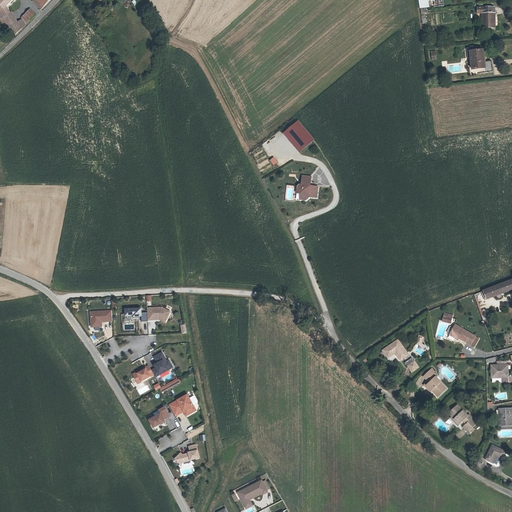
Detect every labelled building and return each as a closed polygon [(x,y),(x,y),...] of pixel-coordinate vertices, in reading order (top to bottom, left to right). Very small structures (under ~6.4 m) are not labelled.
[(15,36),(25,26),(22,20),(16,23),(6,6),(12,0),(0,0),(0,21),(5,29),(10,27),(11,29),(15,36)] [(41,10),(44,7),(37,0),(33,0),(32,1),(41,10)] [(479,13),(483,13),(484,28),(492,28),(492,25),(496,25),(495,8),(479,8),(479,13)] [(21,19),(22,20),(25,26),(35,15),(30,10),(27,13),(21,19)] [(469,48),(470,59),(473,59),(472,52),(478,51),(478,47),(469,48)] [(481,74),(495,73),(494,61),(489,62),(487,62),(487,57),(486,50),(478,51),(472,52),(473,59),(474,70),(481,69),(481,74)] [(288,134),(304,154),(318,142),(302,123),(288,134)] [(320,197),(322,187),(314,186),(314,185),(315,184),(316,178),(307,176),(305,186),(304,185),(302,187),(302,188),(302,189),(301,194),(305,194),(310,201),(316,197),(316,196),(320,197)] [(511,279),(489,289),(492,296),(511,288),(511,279)] [(160,308),(146,309),(147,321),(158,320),(158,317),(160,317),(165,320),(169,312),(160,308)] [(147,322),(146,313),(140,314),(140,309),(124,310),(124,317),(132,316),(132,319),(138,319),(138,316),(140,316),(141,323),(147,322)] [(111,321),(111,312),(91,313),(92,317),(90,317),(90,324),(92,323),(93,328),(99,327),(99,323),(108,323),(108,321),(111,321)] [(468,344),(469,343),(473,338),(473,336),(455,324),(448,333),(454,336),(455,334),(468,344)] [(395,350),(400,358),(406,354),(397,339),(383,347),(388,355),(395,350)] [(150,371),(154,377),(159,375),(158,374),(166,369),(167,370),(172,368),(168,361),(163,363),(162,361),(165,360),(161,353),(153,357),(156,362),(157,362),(158,363),(153,365),(155,368),(150,371)] [(404,363),(411,373),(419,367),(412,357),(404,363)] [(488,377),(504,377),(505,366),(503,366),(504,362),(494,362),(494,366),(488,366),(488,377)] [(137,384),(149,377),(148,375),(151,373),(148,366),(144,368),(145,369),(133,376),(137,384)] [(421,378),(418,380),(425,388),(430,393),(439,385),(427,372),(429,370),(424,366),(416,373),(421,378)] [(132,375),(133,376),(145,369),(144,368),(132,375)] [(423,390),(425,388),(418,380),(416,382),(423,390)] [(187,395),(168,405),(174,416),(183,411),(185,416),(195,410),(187,395)] [(461,428),(462,427),(467,423),(471,419),(464,411),(462,413),(452,402),(443,409),(446,412),(453,420),(457,417),(459,420),(457,423),(461,428)] [(169,416),(164,407),(158,410),(160,414),(148,420),(153,428),(164,421),(163,419),(169,416)] [(494,426),(507,426),(507,409),(495,409),(494,426)] [(451,422),(453,420),(446,412),(444,414),(451,422)] [(201,424),(185,434),(189,440),(205,429),(201,424)] [(181,454),(180,453),(174,458),(180,464),(182,461),(198,457),(195,444),(188,446),(189,452),(187,452),(187,453),(181,454)] [(478,459),(486,464),(490,457),(495,460),(499,452),(486,445),(478,459)] [(464,464),(467,466),(469,464),(472,466),(474,463),(467,458),(465,462),(464,464)] [(240,496),(245,506),(251,503),(249,499),(252,497),(253,498),(263,493),(263,495),(268,492),(262,481),(243,491),(244,494),(240,496)]
